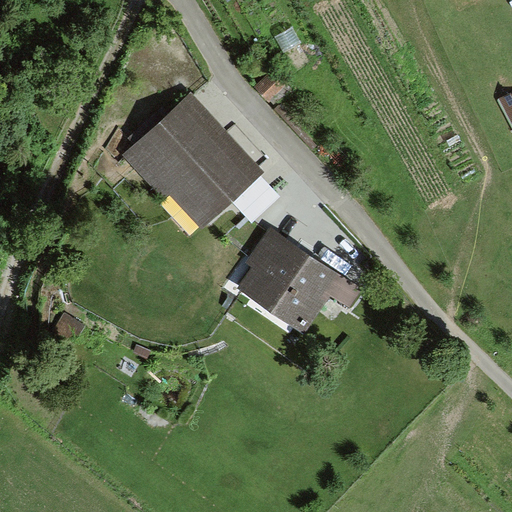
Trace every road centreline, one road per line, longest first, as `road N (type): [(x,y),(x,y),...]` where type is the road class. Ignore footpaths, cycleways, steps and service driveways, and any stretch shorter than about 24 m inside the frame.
road 1 (residential): [(177,0),(223,69),(511,393)]
road 2 (track): [(134,0),(30,194),(0,286)]
